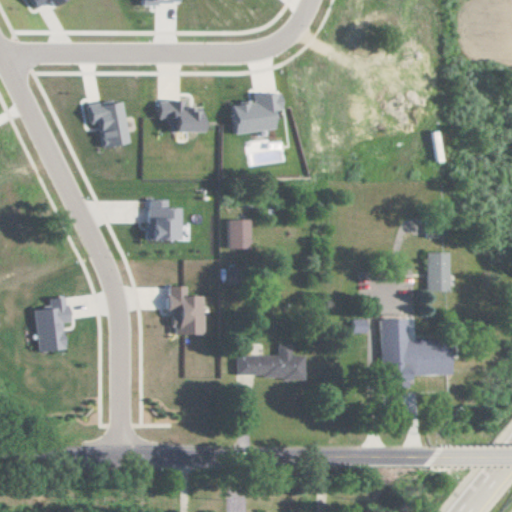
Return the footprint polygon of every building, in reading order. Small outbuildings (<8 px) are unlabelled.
[(62,0),(61,0),(26,0),(30,8),(47,1),(49,5),(62,0)] [(274,129),(272,111),(281,110),(279,92),(252,95),(253,102),(231,104),(235,133),(274,129)] [(102,147),(127,143),(120,100),(86,105),(89,124),(98,122),(102,147)] [(202,131),(202,108),(183,108),(183,101),(157,101),(157,119),(167,119),(167,132),(202,131)] [(167,200),(148,199),(148,240),(181,241),(181,208),(167,207),(167,200)] [(228,248),(250,248),(250,220),(228,220),(228,248)] [(444,252),(423,253),(424,291),(445,291),(444,252)] [(173,335),(203,334),(202,296),(186,296),(186,286),(167,287),(168,311),(172,310),(173,335)] [(38,352),(64,349),(61,323),(69,322),(65,297),(48,299),(49,307),(32,309),(38,352)] [(350,333),(364,332),(364,319),(350,319),(350,333)] [(446,374),(446,346),(437,346),(436,339),(402,339),(402,319),(378,319),(378,388),(405,388),(404,374),(446,374)] [(235,377),(302,377),(302,355),(235,356),(235,377)]
